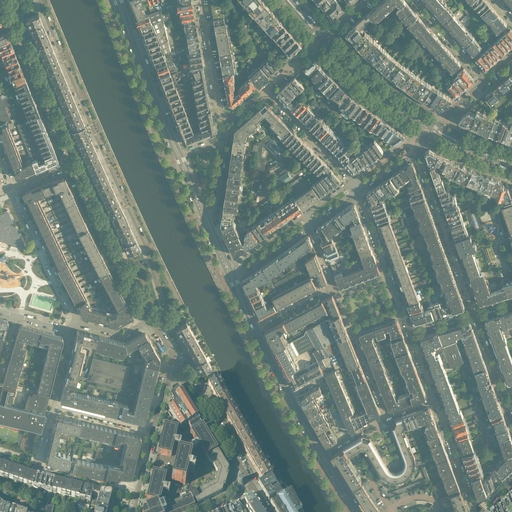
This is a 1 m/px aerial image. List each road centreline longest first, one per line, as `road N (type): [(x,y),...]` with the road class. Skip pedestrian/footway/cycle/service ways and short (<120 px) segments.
road 1 (residential): [(38,0),(145,247),(164,312),(154,325)]
road 2 (residential): [(414,150),(473,313)]
road 3 (residential): [(149,319),(72,164)]
road 4 (tertiary): [(178,156),(117,0)]
road 5 (residential): [(171,352),(253,486)]
road 6 (residential): [(72,164),(13,21)]
road 7 (residential): [(409,332),(356,190)]
road 8 (residential): [(12,187),(73,321)]
road 9 (residential): [(332,284),(386,416)]
road 10 (residential): [(441,119),(348,48),(333,51)]
road 11 (residential): [(264,90),(353,180)]
road 12 (residential): [(227,118),(199,0)]
road 13 (residential): [(477,511),(433,399)]
road 14 (residential): [(205,214),(215,206),(223,146),(178,156)]
